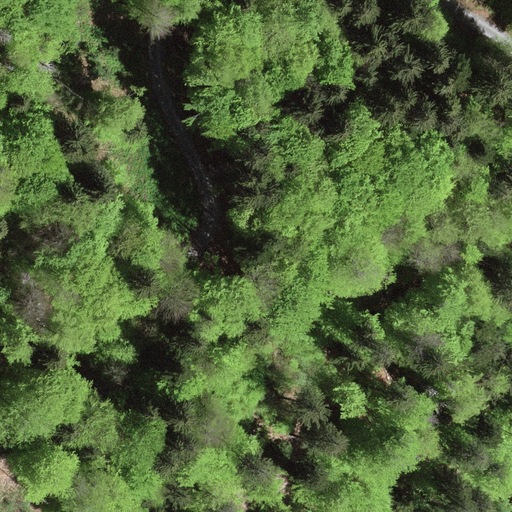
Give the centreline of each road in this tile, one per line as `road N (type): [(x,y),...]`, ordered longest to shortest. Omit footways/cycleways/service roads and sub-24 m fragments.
road 1 (track): [(59,380),(95,395),(117,378),(192,256),(206,208),(192,146),(150,65),(159,0)]
road 2 (track): [(59,380),(0,197)]
